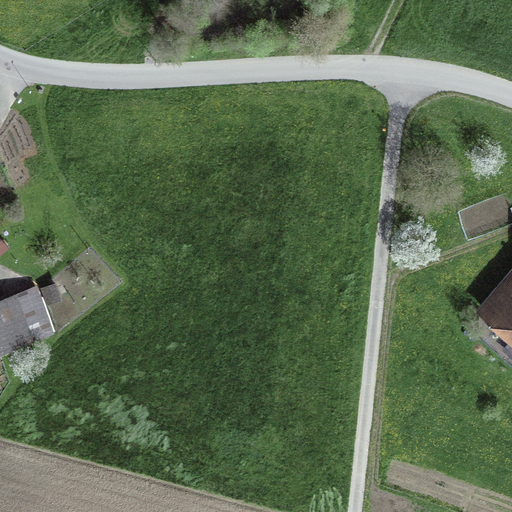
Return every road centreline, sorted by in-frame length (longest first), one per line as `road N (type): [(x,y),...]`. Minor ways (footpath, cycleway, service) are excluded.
road 1 (unclassified): [(511,94),(461,77),(365,66),(171,76),(76,74),(0,60)]
road 2 (track): [(357,511),(401,72)]
